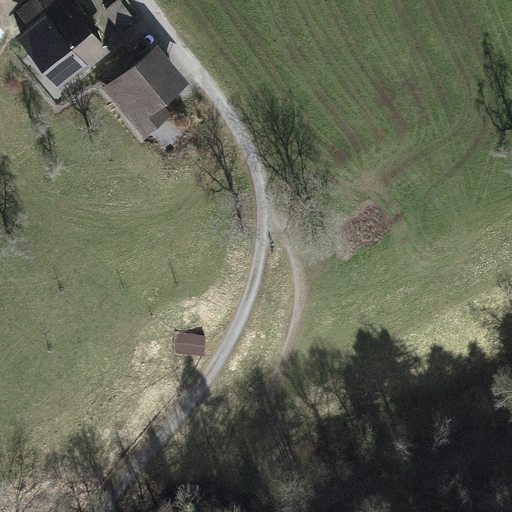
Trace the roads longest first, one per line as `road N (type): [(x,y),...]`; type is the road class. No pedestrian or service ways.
road 1 (track): [(263,184),(249,301),(222,359),(106,511)]
road 2 (track): [(263,184),(291,241),(300,291),(290,347),(257,429),(260,470),(288,508)]
